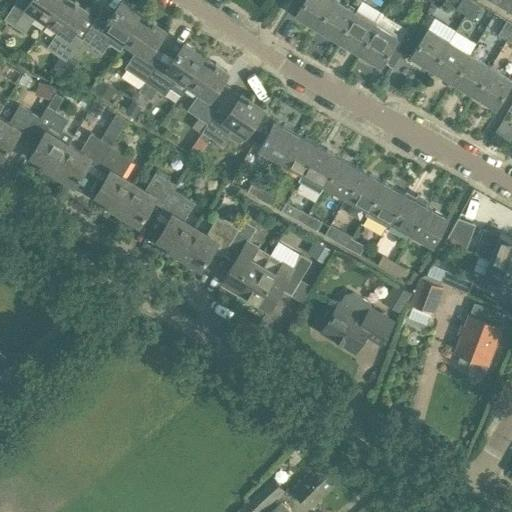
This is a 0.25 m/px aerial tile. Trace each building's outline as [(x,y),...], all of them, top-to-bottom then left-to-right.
[(46,23),(61,0),(30,0),(27,5),(20,0),(15,0),(3,19),(24,33),(36,16),(46,23)] [(65,61),(80,40),(71,34),(86,11),(69,0),(61,0),(46,23),(57,30),(45,48),(65,61)] [(316,28),(333,0),(304,0),(295,15),(316,28)] [(337,41),(354,13),(333,0),(316,28),(337,41)] [(464,14),(472,0),(460,0),(456,9),(464,14)] [(474,0),(472,0),(464,14),(474,20),(483,5),(474,0)] [(511,15),(511,0),(489,0),(488,1),(511,15)] [(118,52),(124,43),(141,17),(120,2),(105,23),(96,17),(80,40),(99,53),(106,44),(118,52)] [(354,13),(337,41),(358,54),(375,25),(366,20),(354,13)] [(143,82),(158,59),(150,53),(164,32),(141,17),(124,43),(135,51),(123,68),(143,82)] [(498,35),(506,39),(511,29),(511,23),(507,20),(498,35)] [(380,67),(397,38),(375,25),(358,54),(380,67)] [(430,70),(448,41),(426,28),(408,57),(430,70)] [(448,41),(430,70),(451,83),(469,54),(448,41)] [(186,86),(204,59),(183,44),(168,66),(158,59),(143,82),(163,96),(169,87),(180,95),(187,86),(186,86)] [(472,95),(490,67),(469,54),(451,83),(472,95)] [(206,124),(216,110),(221,102),(211,95),(226,74),(204,59),(186,86),(187,86),(197,93),(186,110),(206,124)] [(71,71),(64,66),(57,76),(64,81),(71,71)] [(494,109),(511,80),(490,67),(472,95),(494,109)] [(101,80),(94,90),(108,99),(114,89),(101,80)] [(50,99),(54,85),(38,81),(34,95),(50,99)] [(244,136),(262,109),(240,94),(225,116),(216,110),(206,124),(201,131),(221,145),(232,128),(244,136)] [(50,100),(45,108),(46,109),(53,113),(58,105),(50,100)] [(138,108),(131,103),(126,111),(133,116),(138,108)] [(32,129),(38,119),(16,106),(6,124),(0,120),(0,156),(2,158),(15,136),(24,141),(32,129)] [(44,108),(38,119),(32,129),(42,135),(28,159),(50,172),(64,149),(72,135),(60,128),(65,120),(53,113),(46,109),(45,108),(44,108)] [(126,120),(115,113),(114,114),(106,128),(117,134),(125,121),(126,120)] [(279,162),(294,134),(272,122),(257,149),(279,162)] [(97,169),(110,147),(87,133),(75,155),(64,149),(50,172),(72,185),(86,162),(97,169)] [(301,173),(316,146),(294,134),(279,162),(301,173)] [(323,186),(338,158),(316,146),(301,173),(297,181),(319,193),(323,186)] [(115,212),(129,188),(117,180),(129,158),(110,147),(97,169),(106,174),(92,198),(115,212)] [(345,198),(360,170),(338,158),(323,186),(345,198)] [(366,210),(381,182),(360,170),(345,198),(366,210)] [(161,207),(171,190),(174,185),(153,173),(140,194),(129,188),(115,212),(138,225),(152,201),(161,207)] [(386,226),(388,222),(403,194),(381,182),(366,210),(364,214),(386,226)] [(259,198),(264,189),(251,183),(247,192),(259,198)] [(272,206),(277,197),(264,189),(259,198),(272,206)] [(177,255),(193,228),(182,221),(193,203),(171,190),(161,207),(158,212),(168,219),(155,242),(177,255)] [(388,222),(410,234),(425,206),(424,206),(427,201),(416,194),(413,200),(403,194),(388,222)] [(465,232),(478,206),(467,200),(454,226),(465,232)] [(432,246),(447,219),(425,206),(410,234),(432,246)] [(302,222),(307,213),(295,207),(290,216),(302,222)] [(316,230),(321,221),(307,213),(302,222),(316,230)] [(223,251),(236,229),(216,217),(205,235),(193,228),(177,255),(200,268),(213,246),(223,251)] [(245,295),(267,257),(256,250),(258,247),(247,240),(255,227),(243,220),(228,246),(238,252),(221,281),(245,295)] [(346,247),(351,238),(351,237),(352,235),(330,224),(324,234),(346,247)] [(511,268),(511,240),(499,235),(490,260),(511,268)] [(359,254),(364,245),(351,238),(346,247),(359,254)] [(319,254),(327,260),(333,251),(324,246),(319,254)] [(295,286),(310,260),(299,253),(291,266),(280,260),(278,263),(267,257),(245,295),(268,308),(285,280),(295,286)] [(390,271),(395,261),(382,254),(377,264),(390,271)] [(511,297),(511,268),(490,260),(480,285),(511,297)] [(404,279),(409,269),(395,261),(390,271),(404,279)] [(468,293),(473,281),(446,269),(441,281),(468,293)] [(434,313),(443,286),(420,277),(410,304),(434,313)] [(401,313),(412,292),(393,282),(382,302),(401,313)] [(371,306),(369,301),(353,292),(344,294),(340,302),(337,301),(332,310),(330,309),(326,310),(323,316),(324,319),(326,320),(320,330),(355,350),(365,333),(380,342),(394,320),(371,306)] [(501,315),(473,305),(468,318),(468,317),(455,353),(471,359),(468,367),(484,373),(500,329),(496,327),(501,315)] [(310,508),(339,479),(320,460),(292,489),(310,508)] [(259,511),(283,489),(273,479),(249,501),(259,511)] [(291,511),(280,500),(267,511),(291,511)]
